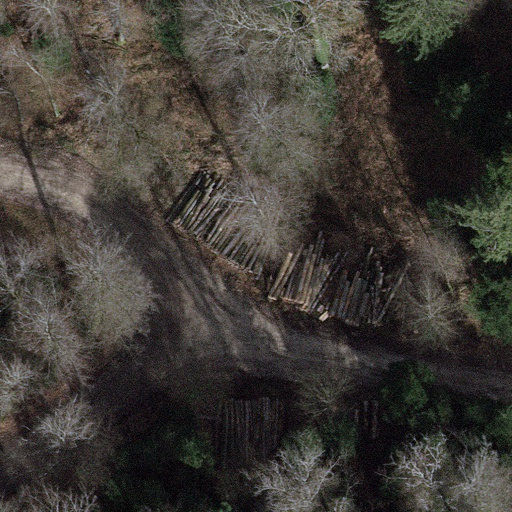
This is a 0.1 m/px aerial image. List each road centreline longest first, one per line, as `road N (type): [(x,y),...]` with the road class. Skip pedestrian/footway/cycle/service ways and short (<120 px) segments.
road 1 (track): [(511,386),(160,299)]
road 2 (track): [(0,477),(148,328),(160,299)]
road 3 (track): [(160,299),(116,227),(72,200),(0,179)]
